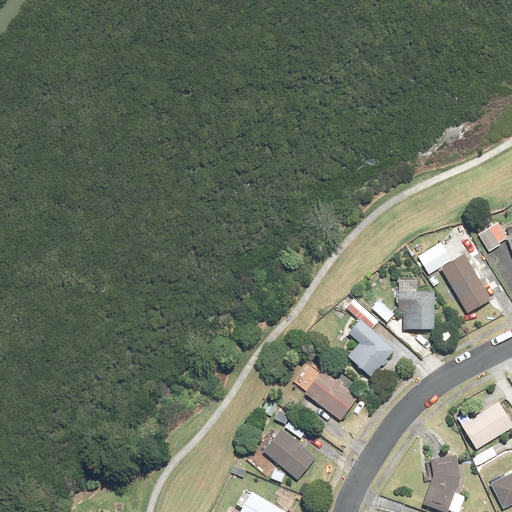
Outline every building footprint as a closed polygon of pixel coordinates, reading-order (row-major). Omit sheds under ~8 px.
[(498,223),(479,235),(489,252),(502,245),(501,243),(508,238),(498,223)] [(442,242),(419,256),(430,274),(453,260),(442,242)] [(466,254),(442,267),(468,314),(492,301),(466,254)] [(417,278),(398,278),(398,311),(404,311),(404,330),(436,330),(436,291),(417,291),(417,278)] [(385,325),(355,299),(346,308),(361,320),(350,333),(361,343),(349,357),(372,378),(397,349),(378,333),(385,325)] [(380,301),(372,309),(388,323),(396,315),(380,301)] [(343,419),(360,397),(312,360),(295,383),(343,419)] [(273,411),(277,403),(268,399),(261,411),(272,417),(275,412),(273,411)] [(469,413),(459,419),(478,449),(511,428),(511,420),(500,402),(473,419),(469,413)] [(283,408),(276,416),(287,424),(293,416),(283,408)] [(286,427),(302,439),(309,429),(294,417),(286,427)] [(318,457),(283,429),(264,451),(299,480),(318,457)] [(491,448),(471,456),(475,466),(495,457),(491,448)] [(457,493),(463,478),(459,454),(433,459),(435,473),(423,504),(443,511),(450,511),(451,510),(455,511),(461,511),(467,497),(457,493)] [(286,473),(274,468),(270,477),(282,482),(286,473)] [(511,472),(492,483),(504,509),(511,505),(511,472)] [(288,511),(254,491),(241,511),(288,511)]
